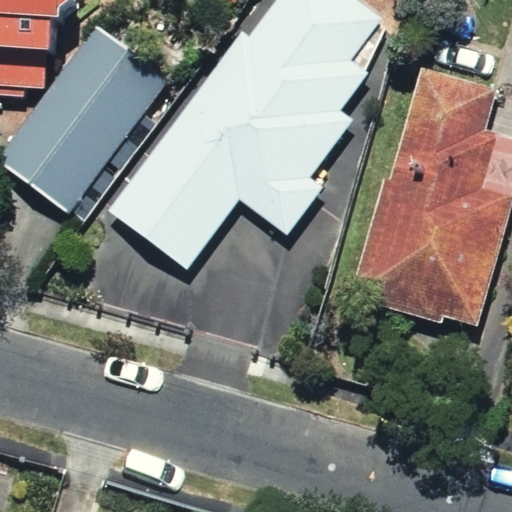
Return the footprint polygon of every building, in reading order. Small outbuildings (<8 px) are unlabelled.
[(71,0),(0,0),(0,72),(72,72),(71,0)] [(391,34),(346,0),(253,0),(99,206),(180,268),(231,200),(282,238),(329,176),(301,155),(391,34)] [(511,0),(505,0),(498,27),(511,31),(511,0)] [(498,79),(405,57),(346,308),(473,338),(511,172),(511,147),(484,141),(498,79)] [(58,77),(0,142),(0,153),(60,206),(139,117),(82,67),(67,84),(58,77)]
